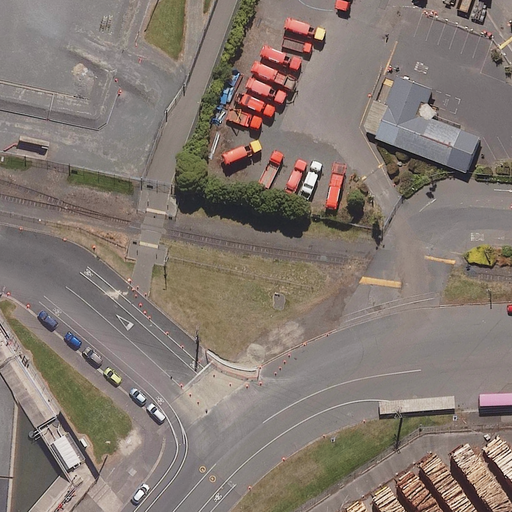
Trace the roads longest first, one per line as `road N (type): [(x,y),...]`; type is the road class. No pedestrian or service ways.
road 1 (residential): [(0,260),(59,283),(237,433)]
road 2 (tertiary): [(237,433),(330,385),(511,346)]
